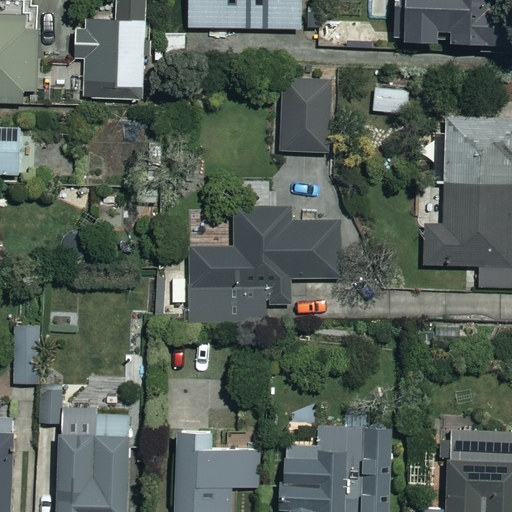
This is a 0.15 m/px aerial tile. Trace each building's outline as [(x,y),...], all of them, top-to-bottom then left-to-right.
[(146,100),(146,0),(119,0),(120,21),(65,21),(65,40),(77,40),(77,58),(86,58),(86,100),(146,100)] [(302,0),(190,0),(190,28),(303,28),(302,0)] [(395,0),(395,43),(496,44),(496,0),(395,0)] [(0,101),(37,102),(39,15),(0,14),(0,101)] [(329,80),(282,80),(281,152),(328,152),(329,80)] [(409,89),(376,88),(375,119),(408,121),(409,89)] [(511,116),(447,119),(447,133),(433,133),(435,183),(445,183),(446,224),(423,225),(425,266),(480,264),(481,288),(511,286),(511,116)] [(149,156),(147,118),(87,122),(89,159),(149,156)] [(0,180),(20,181),(21,142),(0,142),(0,180)] [(294,208),(235,210),(235,247),(189,248),(188,320),(268,321),(269,306),(291,306),(291,278),(342,279),(341,222),(295,223),(294,208)] [(41,383),(40,327),(15,328),(16,384),(41,383)] [(70,389),(40,389),(40,422),(70,422),(70,389)] [(128,511),(132,414),(96,413),(96,431),(61,430),(57,511),(128,511)] [(13,511),(13,417),(0,416),(0,511),(13,511)] [(390,511),(393,428),(320,426),(319,446),(287,445),(285,511),(304,511),(303,511),(390,511)] [(212,433),(179,431),(175,511),(231,511),(233,487),(259,488),(261,450),(211,448),(212,433)] [(511,511),(511,453),(449,452),(448,509),(426,508),(425,511),(511,511)]
